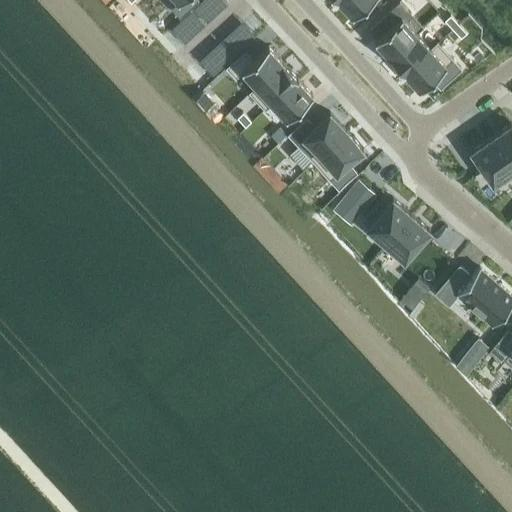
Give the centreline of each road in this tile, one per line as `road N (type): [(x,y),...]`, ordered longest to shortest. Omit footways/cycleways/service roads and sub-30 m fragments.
road 1 (residential): [(413,151),(392,143),(262,0)]
road 2 (residential): [(302,0),(421,130)]
road 3 (residential): [(511,248),(423,172),(413,151)]
